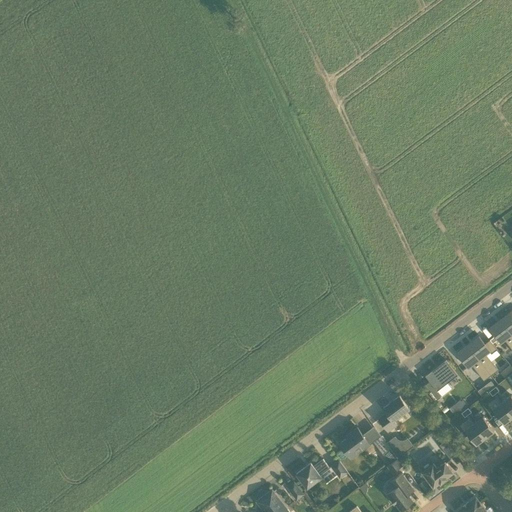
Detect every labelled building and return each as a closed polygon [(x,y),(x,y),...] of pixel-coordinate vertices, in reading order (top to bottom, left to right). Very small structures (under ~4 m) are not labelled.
[(511,310),(511,309),(500,318),(511,333),(511,310)] [(511,333),(500,318),(489,327),(495,335),(498,338),(501,343),(505,340),(511,348),(511,333)] [(487,354),(490,352),(491,353),(497,349),(493,343),(490,339),(485,343),(479,335),(467,343),(491,374),(498,369),(487,354)] [(484,380),(491,374),(467,343),(456,352),(462,360),(465,364),(468,368),(473,365),(484,380)] [(457,373),(446,358),(428,372),(432,377),(426,382),(437,396),(443,391),(440,386),(457,373)] [(511,368),(510,365),(500,372),(505,378),(511,372),(511,368)] [(502,401),(511,414),(511,395),(511,394),(502,401)] [(388,430),(396,424),(393,420),(409,408),(400,395),(383,407),(387,412),(379,419),(388,430)] [(460,401),(452,407),(457,414),(459,413),(465,408),(460,401)] [(493,408),(504,423),(511,416),(511,414),(502,401),(493,408)] [(483,415),(474,422),(485,437),(495,430),(483,415)] [(465,429),(476,444),(485,437),(474,422),(465,429)] [(351,458),(370,444),(357,427),(350,433),(351,434),(347,437),(340,443),(351,458)] [(381,435),(373,441),(374,441),(383,453),(391,448),(387,443),(381,435)] [(405,451),(395,437),(387,443),(391,448),(398,457),(405,451)] [(450,458),(456,453),(445,440),(439,444),(450,458)] [(392,473),(403,465),(397,457),(387,465),(392,473)] [(330,467),(323,458),(314,465),(311,462),(296,473),(308,487),(323,476),(321,474),(330,467)] [(339,460),(332,465),(340,477),(348,471),(339,460)] [(453,471),(445,461),(437,467),(433,462),(423,470),(422,469),(422,470),(434,486),(440,481),(441,482),(447,477),(446,476),(453,471)] [(401,510),(414,501),(408,494),(409,494),(408,493),(408,494),(405,489),(410,485),(401,473),(394,478),(395,478),(399,484),(386,494),(395,505),(396,503),(401,510)] [(297,498),(303,494),(294,482),(288,486),(297,498)] [(287,511),(272,491),(259,501),(265,510),(266,510),(266,511),(287,511)] [(482,511),(486,510),(476,497),(469,502),(468,501),(462,506),(463,506),(456,511),(482,511)]
